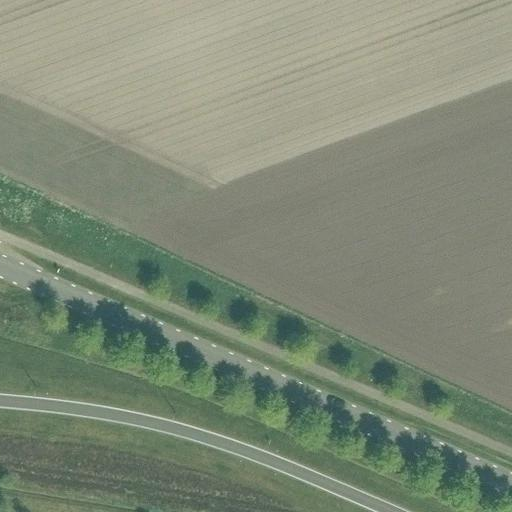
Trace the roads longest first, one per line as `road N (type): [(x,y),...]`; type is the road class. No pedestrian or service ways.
road 1 (tertiary): [(511,485),(0,264)]
road 2 (trunk): [(387,511),(175,427),(0,401)]
